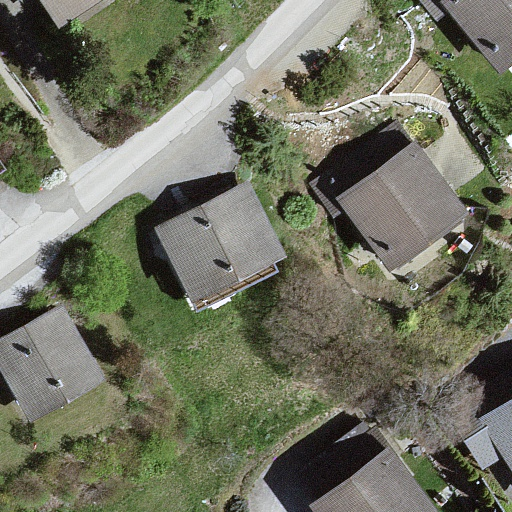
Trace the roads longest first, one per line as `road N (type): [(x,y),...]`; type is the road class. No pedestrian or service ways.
road 1 (residential): [(316,0),(191,117),(0,270)]
road 2 (unknown): [(106,186),(11,0)]
